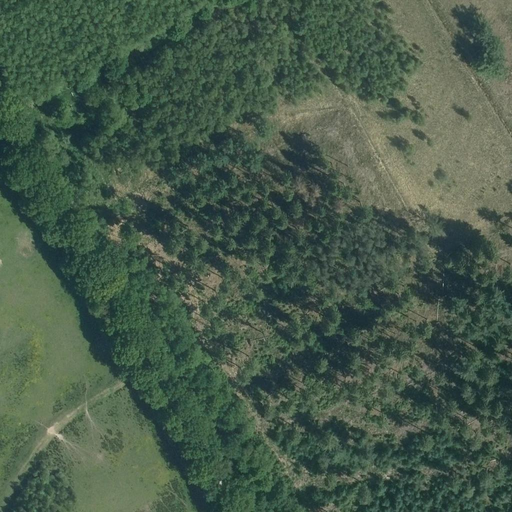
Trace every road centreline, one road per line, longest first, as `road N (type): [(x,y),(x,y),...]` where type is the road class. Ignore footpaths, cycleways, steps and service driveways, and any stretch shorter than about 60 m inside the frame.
road 1 (track): [(0,113),(244,511)]
road 2 (track): [(25,119),(235,0)]
